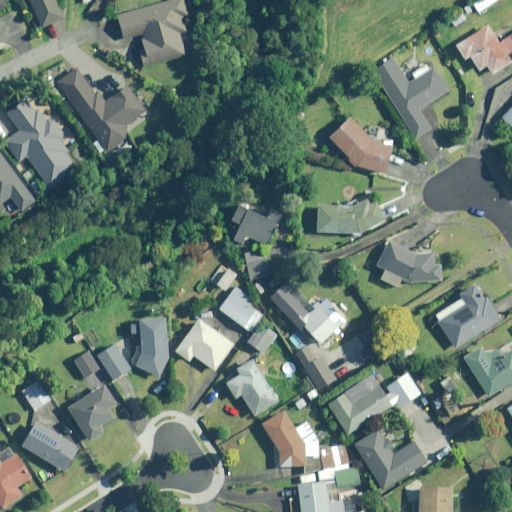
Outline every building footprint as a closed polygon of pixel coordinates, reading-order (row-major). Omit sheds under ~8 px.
[(24,0),(36,29),(61,18),(52,0),(24,0)] [(179,0),(167,0),(113,15),(119,37),(139,32),(141,38),(133,40),(140,67),(184,55),(177,31),(184,30),(180,16),(184,15),(179,0)] [(470,0),(469,1),(475,11),(492,0),(470,0)] [(472,13),(466,4),(447,16),(452,25),(472,13)] [(484,23),(452,45),(462,58),(465,56),(473,69),(481,64),(488,75),(508,62),(504,54),(511,49),(511,29),(496,41),(484,23)] [(389,54),(367,69),(414,139),(430,128),(417,108),(448,87),(429,59),(404,77),(389,54)] [(73,64),(51,81),(102,151),(127,133),(122,126),(143,111),(124,84),(100,101),(73,64)] [(22,95),(2,111),(17,130),(1,143),(16,163),(24,156),(49,187),(74,167),(59,148),(64,145),(55,134),(59,131),(47,115),(42,119),(22,95)] [(511,99),(496,117),(511,132),(511,99)] [(345,115),(324,136),(352,167),(381,173),(387,143),(367,138),(345,115)] [(0,201),(7,196),(18,212),(33,201),(0,155),(0,201)] [(351,205),(312,203),(311,230),(351,233),(379,222),(369,198),(351,205)] [(261,216),(233,203),(225,219),(233,222),(226,237),(240,244),(244,235),(263,244),(278,212),(266,207),(261,216)] [(410,254),(383,239),(372,264),(381,268),(375,280),(396,289),(401,278),(408,282),(437,281),(436,263),(428,264),(428,253),(410,254)] [(262,248),(242,252),(247,280),(267,276),(262,248)] [(221,263),(209,280),(222,289),(234,272),(221,263)] [(430,314),(451,348),(497,318),(473,282),(453,294),(455,298),(430,314)] [(230,286),(214,308),(249,332),(256,322),(261,315),(246,304),(250,299),(230,286)] [(282,288),(268,301),(297,332),(300,329),(316,346),(343,320),(328,305),(325,308),(314,297),(301,309),(282,288)] [(165,358),(162,315),(133,318),(134,345),(126,360),(156,376),(165,358)] [(230,343),(194,316),(171,347),(186,358),(189,354),(210,369),(230,343)] [(256,322),(249,332),(243,341),(261,353),(274,334),(256,322)] [(83,339),(78,330),(67,337),(73,345),(83,339)] [(108,340),(91,352),(110,380),(127,368),(108,340)] [(474,346),(458,357),(485,396),(511,377),(511,357),(506,348),(497,354),(492,346),(480,355),(474,346)] [(97,368),(85,349),(70,359),(82,378),(97,368)] [(317,356),(301,366),(316,389),(332,380),(317,356)] [(274,400),(248,357),(229,368),(234,376),(221,383),(230,398),(237,393),(250,415),(274,400)] [(365,372),(322,402),(344,434),(393,400),(396,405),(419,389),(404,368),(381,384),(386,391),(381,395),(365,372)] [(446,375),(437,381),(446,396),(455,390),(446,375)] [(39,379),(22,390),(35,410),(51,400),(39,379)] [(118,402),(107,385),(70,408),(92,441),(105,432),(102,427),(116,418),(110,407),(118,402)] [(511,400),(502,407),(511,424),(511,432),(509,434),(511,439),(511,400)] [(292,429),(280,410),(257,423),(273,450),(273,466),(301,465),(301,455),(314,456),(315,438),(304,421),(292,429)] [(38,421),(23,447),(67,472),(81,446),(38,421)] [(374,428),(350,443),(379,490),(426,462),(412,440),(390,454),(387,449),(391,446),(386,437),(381,440),(374,428)] [(315,448),(319,468),(345,462),(341,443),(315,448)] [(14,445),(0,453),(0,501),(5,509),(25,497),(19,486),(34,477),(14,445)] [(355,465),(331,470),(335,490),(359,485),(355,465)] [(325,511),(322,480),(293,483),(295,511),(325,511)] [(446,511),(448,486),(415,484),(413,511),(446,511)] [(353,511),(353,499),(327,501),(327,511),(353,511)]
